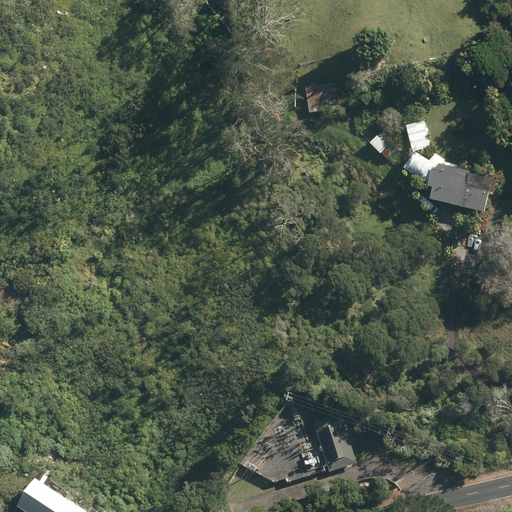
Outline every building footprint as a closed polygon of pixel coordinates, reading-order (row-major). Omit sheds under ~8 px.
[(306,89),(310,115),(340,110),(336,84),(306,89)] [(427,122),(407,126),(413,152),(433,147),(427,122)] [(388,149),(394,143),(383,132),(369,145),(385,161),(393,154),(388,149)] [(411,146),(405,144),(403,150),(409,152),(411,146)] [(429,201),(484,213),(488,193),(466,188),(469,173),(437,166),(436,172),(432,171),(428,188),(432,189),(429,201)] [(305,418),(320,467),(347,458),(331,409),(305,418)] [(29,511),(30,511),(91,511),(48,483),(29,511)]
